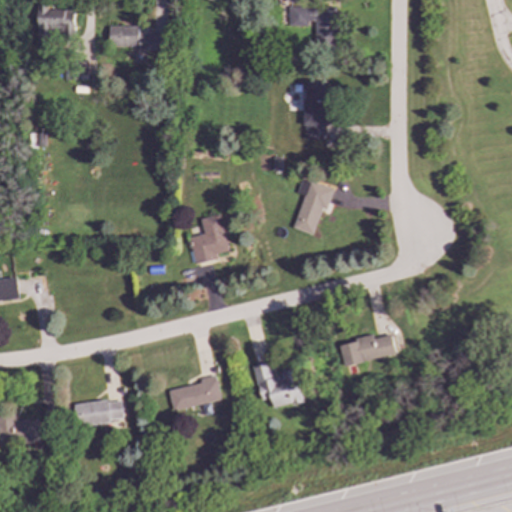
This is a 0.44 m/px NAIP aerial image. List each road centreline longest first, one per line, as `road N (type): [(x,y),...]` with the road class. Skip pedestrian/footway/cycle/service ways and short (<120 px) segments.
road 1 (residential): [(421,250),(385,277),(110,345),(0,362)]
road 2 (residential): [(397,0),(397,193),(421,250)]
road 3 (motorway): [(511,470),(344,511)]
